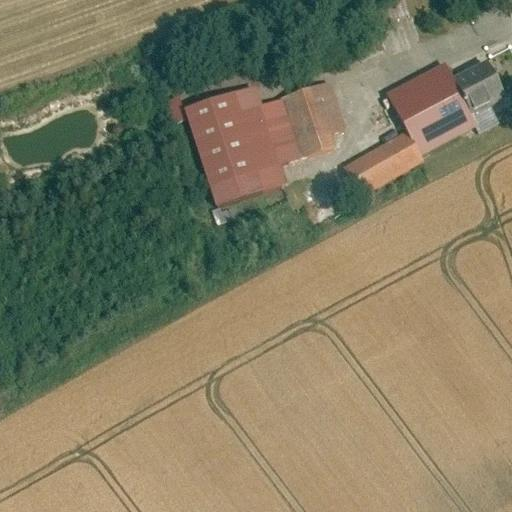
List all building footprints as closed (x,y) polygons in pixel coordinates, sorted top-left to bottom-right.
[(381,0),(386,22),(411,16),(407,0),(381,0)] [(479,65),(448,84),(465,114),(497,95),(479,65)] [(438,68),(384,100),(405,136),(416,155),(471,123),(465,114),(448,84),(438,68)] [(331,89),(285,103),(301,157),(347,143),(331,89)] [(254,95),(182,116),(208,206),(281,185),(275,164),(259,111),(254,95)] [(285,103),(259,111),(275,164),(301,157),(285,103)] [(421,165),(405,136),(345,168),(361,197),(421,165)]
